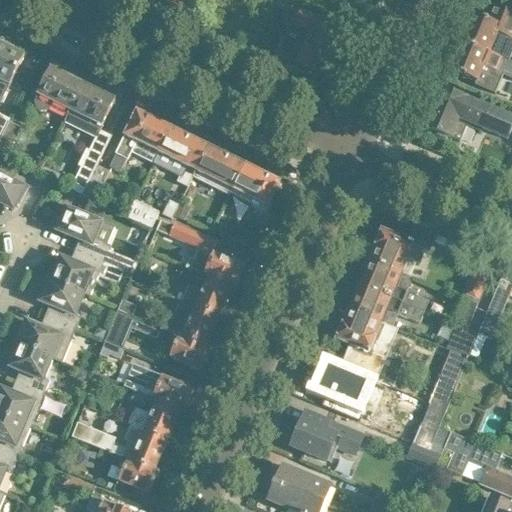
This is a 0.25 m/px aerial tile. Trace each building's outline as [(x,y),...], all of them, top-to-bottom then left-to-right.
[(199,0),(162,0),(192,15),(199,0)] [(459,42),(508,62),(511,53),(511,36),(509,35),(511,27),(511,14),(495,7),(489,22),(471,14),(459,42)] [(310,74),(311,73),(324,78),(343,30),(315,18),(315,19),(299,13),(293,26),(305,31),(298,48),(297,47),(282,41),(283,39),(282,39),(277,52),(276,53),(276,54),(276,55),(276,57),(276,58),(276,59),(276,60),(277,61),(278,63),(278,64),(281,66),(282,67),(283,67),(284,68),(311,76),(311,74),(310,74)] [(511,63),(508,62),(459,42),(448,71),(475,82),(474,86),(495,94),(502,76),(511,79),(511,63)] [(0,103),(1,104),(24,56),(12,50),(13,48),(1,43),(0,45),(0,44),(0,103)] [(50,109),(66,116),(82,85),(71,80),(73,74),(51,63),(49,69),(50,69),(36,96),(34,101),(35,101),(34,103),(34,104),(34,106),(34,107),(35,108),(35,109),(35,110),(36,111),(37,112),(38,112),(40,113),(42,113),(43,113),(45,113),(46,113),(47,112),(49,111),(49,110),(50,109)] [(96,138),(115,101),(82,85),(66,116),(64,122),(96,138)] [(511,119),(440,89),(424,128),(436,132),(435,135),(446,140),(447,137),(466,145),(473,129),(474,126),(480,129),(507,140),(511,127),(511,119)] [(16,94),(11,104),(15,106),(20,96),(16,94)] [(158,154),(171,129),(136,112),(114,155),(108,167),(120,173),(127,161),(131,152),(153,163),(158,154)] [(0,139),(8,123),(10,119),(0,114),(0,139)] [(23,129),(8,123),(0,139),(0,156),(7,160),(23,129)] [(158,154),(153,163),(180,176),(177,183),(187,188),(192,178),(207,147),(171,129),(158,154)] [(207,147),(192,178),(229,197),(230,195),(244,165),(207,147)] [(68,190),(80,196),(96,165),(84,159),(68,190)] [(109,171),(96,165),(80,196),(93,203),(109,171)] [(244,165),(230,195),(252,206),(251,208),(266,215),(269,209),(267,208),(280,183),(244,165)] [(0,204),(13,212),(17,204),(19,205),(28,188),(18,183),(17,185),(0,176),(0,204)] [(169,202),(162,217),(171,221),(173,217),(178,206),(169,202)] [(134,203),(126,219),(151,231),(159,215),(134,203)] [(102,224),(74,212),(75,210),(65,205),(57,224),(59,224),(56,232),(79,242),(75,252),(103,263),(110,247),(108,246),(95,241),(102,224)] [(178,206),(173,217),(183,221),(189,210),(178,205),(178,206)] [(171,226),(167,237),(198,250),(193,260),(190,258),(186,268),(199,274),(204,276),(208,278),(231,287),(231,288),(235,290),(245,267),(213,254),(218,243),(171,225),(171,226)] [(227,239),(252,250),(257,236),(233,226),(227,239)] [(381,231),(369,260),(409,277),(415,264),(419,265),(425,249),(419,247),(381,231)] [(53,264),(46,279),(84,294),(89,297),(97,277),(118,285),(123,271),(122,271),(103,263),(75,252),(71,263),(60,258),(56,266),(53,264)] [(123,271),(133,275),(137,264),(127,260),(122,271),(123,271)] [(359,285),(423,312),(427,303),(415,298),(416,294),(407,290),(412,278),(409,277),(369,260),(359,285)] [(195,283),(199,274),(186,268),(182,277),(195,283)] [(466,302),(477,306),(489,276),(474,270),(462,300),(466,302)] [(218,318),(231,288),(231,287),(208,278),(202,293),(188,287),(182,303),(218,318)] [(50,308),(45,318),(75,330),(80,318),(75,316),(84,294),(46,279),(40,294),(42,295),(39,303),(50,308)] [(511,285),(500,281),(478,335),(490,341),(511,288),(511,285)] [(391,327),(395,317),(405,321),(406,320),(418,325),(423,312),(359,285),(349,309),(391,327)] [(122,302),(118,312),(133,319),(137,309),(122,302)] [(467,331),(477,306),(466,302),(456,326),(467,331)] [(171,327),(169,333),(173,335),(178,337),(179,336),(183,338),(183,339),(205,348),(206,348),(218,318),(182,303),(171,327)] [(349,309),(335,340),(349,346),(346,354),(346,355),(357,359),(353,369),(378,379),(388,353),(398,331),(391,328),(391,327),(349,309)] [(136,331),(140,321),(133,319),(118,312),(109,334),(126,341),(131,329),(136,331)] [(14,344),(52,359),(62,363),(75,330),(45,318),(41,328),(26,322),(22,330),(21,329),(14,344)] [(446,350),(456,354),(468,359),(478,335),(467,331),(456,326),(446,350)] [(106,331),(97,327),(93,337),(103,340),(106,331)] [(160,330),(156,339),(170,344),(172,340),(173,335),(169,333),(160,330)] [(176,342),(169,359),(201,372),(210,350),(206,348),(205,348),(183,339),(183,338),(179,336),(178,337),(173,335),(172,340),(176,342)] [(105,343),(99,357),(108,360),(109,357),(119,361),(124,351),(122,350),(105,343)] [(20,373),(15,384),(43,395),(48,383),(43,381),(52,359),(14,344),(8,359),(12,361),(9,368),(20,373)] [(316,387),(314,391),(316,391),(327,396),(322,407),(360,423),(365,411),(364,411),(366,406),(361,404),(362,404),(361,403),(369,384),(371,381),(371,380),(326,362),(320,376),(318,376),(317,379),(319,380),(316,386),(316,387)] [(134,392),(147,398),(157,402),(180,411),(179,411),(184,413),(193,391),(162,378),(134,366),(125,389),(134,392)] [(87,377),(78,373),(74,382),(84,386),(87,377)] [(438,383),(429,404),(445,411),(455,389),(438,383)] [(0,415),(30,428),(43,395),(15,384),(11,394),(0,389),(0,415)] [(144,407),(147,398),(134,392),(130,401),(144,407)] [(167,441),(179,411),(180,411),(157,402),(151,416),(135,409),(128,426),(167,441)] [(74,410),(63,405),(59,416),(70,421),(74,410)] [(305,413),(291,447),(326,462),(332,447),(355,456),(362,437),(305,413)] [(30,428),(0,415),(0,454),(16,461),(30,428)] [(154,472),(167,441),(128,426),(130,427),(124,442),(128,443),(125,450),(113,445),(115,440),(78,424),(72,438),(101,450),(127,461),(131,463),(154,472)] [(421,424),(412,445),(415,446),(428,452),(437,431),(421,424)] [(415,446),(409,460),(433,470),(434,466),(448,434),(449,432),(439,428),(437,431),(428,452),(415,446)] [(448,434),(434,466),(459,476),(465,462),(487,471),(494,474),(501,456),(448,434)] [(60,443),(49,438),(42,453),(54,458),(60,443)] [(127,461),(101,450),(97,459),(123,470),(118,483),(149,496),(159,473),(154,472),(131,463),(127,461)] [(11,473),(16,461),(0,454),(0,484),(6,471),(11,473)] [(269,500),(269,501),(271,502),(275,504),(294,511),(319,511),(322,506),(330,488),(282,468),(275,485),(273,484),(271,487),(274,489),(269,500)] [(511,481),(487,471),(481,485),(511,498),(511,481)] [(71,479),(67,489),(91,499),(91,498),(95,489),(71,479)] [(378,493),(373,506),(388,511),(404,511),(408,505),(378,493)] [(91,499),(86,511),(89,511),(125,511),(91,498),(91,499)] [(511,511),(511,508),(508,507),(509,507),(491,500),(486,511),(511,511)]
